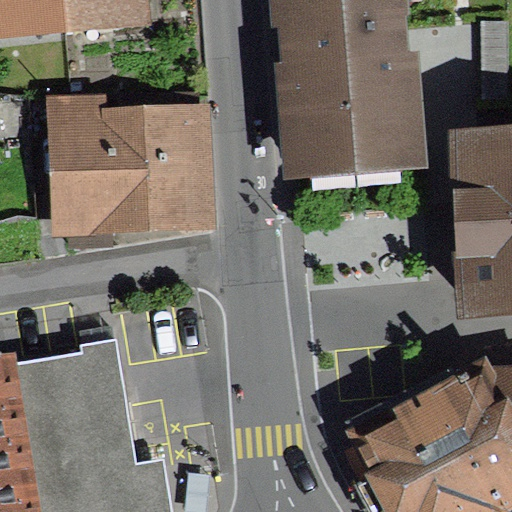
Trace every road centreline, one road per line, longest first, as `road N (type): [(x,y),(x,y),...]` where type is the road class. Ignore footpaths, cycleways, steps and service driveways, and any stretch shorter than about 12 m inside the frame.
road 1 (residential): [(250,254),(280,511)]
road 2 (residential): [(232,0),(250,254)]
road 3 (residential): [(0,289),(250,254)]
